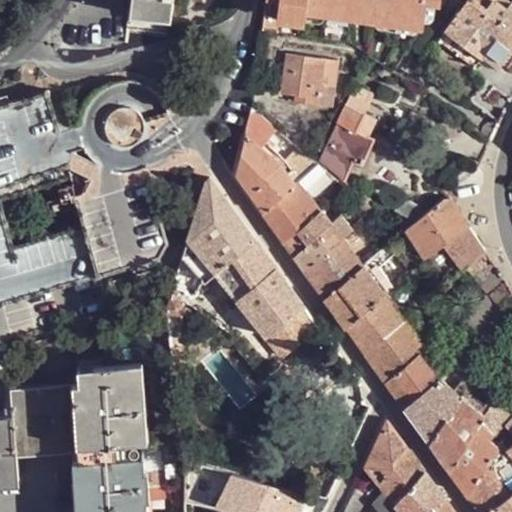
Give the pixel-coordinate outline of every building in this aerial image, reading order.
[(130,0),(129,9),(172,15),(173,0),(130,0)] [(274,16),(277,16),(278,0),(269,0),(269,2),(268,8),(269,12),(270,13),(273,15),(274,16)] [(278,0),(277,16),(276,19),(303,22),(306,10),(422,26),(423,19),(426,1),(434,2),(438,2),(438,0),(278,0)] [(511,97),(511,76),(506,72),(511,63),(511,4),(506,0),(467,0),(466,2),(445,32),(483,59),(485,57),(497,67),(485,83),(510,101),(511,97)] [(432,15),(434,2),(426,1),(423,19),(424,19),(426,19),(428,19),(430,19),(431,18),(432,15)] [(170,22),(172,15),(129,9),(128,17),(170,22)] [(476,70),(483,59),(445,32),(438,42),(476,70)] [(323,87),(324,75),(326,60),(286,54),(280,93),(294,95),(304,97),(303,103),(333,106),(334,88),(330,88),(323,87)] [(331,76),(324,75),(323,87),(330,88),(331,76)] [(0,339),(97,313),(106,298),(100,275),(160,257),(169,241),(149,171),(145,156),(140,139),(148,132),(158,124),(168,115),(168,113),(167,107),(164,102),(160,97),(153,91),(149,88),(145,86),(140,84),(138,83),(131,82),(127,81),(123,81),(116,82),(110,83),(102,87),(95,92),(91,96),(87,101),(83,110),(82,114),(80,123),(71,125),(60,88),(53,90),(6,103),(0,104),(0,339)] [(350,95),(347,103),(365,114),(375,94),(360,87),(354,97),(350,95)] [(365,114),(347,103),(337,123),(339,124),(320,162),(344,181),(354,163),(362,167),(367,154),(373,141),(368,139),(356,132),(365,114)] [(377,120),(365,114),(356,132),(368,139),(377,120)] [(313,169),(319,165),(312,159),(300,149),(281,163),(246,132),(237,174),(250,193),(264,212),(300,180),(313,169)] [(318,177),(326,171),(319,165),(313,169),(318,177)] [(211,178),(208,179),(189,237),(214,271),(256,239),(211,178)] [(275,226),(285,240),(321,209),(300,180),(264,212),(275,226)] [(460,210),(452,197),(443,199),(429,210),(414,222),(406,228),(426,257),(431,253),(469,224),(460,210)] [(414,222),(429,210),(410,199),(399,202),(395,212),(414,222)] [(291,247),(296,254),(332,221),(321,209),(285,240),(291,247)] [(301,262),(306,269),(342,238),(352,228),(341,214),(332,221),(296,254),(301,262)] [(485,250),(469,224),(431,253),(437,264),(448,256),(462,272),(465,268),(485,250)] [(214,271),(189,237),(184,253),(203,279),(214,271)] [(317,284),(329,298),(364,267),(342,238),(306,269),(317,284)] [(305,306),(256,239),(214,271),(267,335),(269,333),(305,306)] [(381,269),(398,254),(390,244),(364,267),(329,298),(338,312),(348,325),(385,293),(394,285),(381,269)] [(500,308),(511,295),(511,291),(485,250),(465,268),(488,294),(500,308)] [(196,284),(193,283),(191,283),(188,284),(186,286),(185,288),(185,291),(186,293),(187,295),(189,296),(193,296),(195,295),(197,294),(198,291),(198,288),(197,285),(196,284)] [(358,338),(367,351),(405,319),(385,293),(348,325),(358,338)] [(480,336),(500,308),(488,294),(463,322),(480,336)] [(185,302),(169,297),(165,310),(182,316),(185,302)] [(315,320),(305,306),(269,333),(279,347),(315,320)] [(182,316),(165,310),(172,370),(188,368),(186,342),(182,316)] [(407,406),(440,379),(421,355),(427,350),(405,319),(367,351),(387,379),(407,406)] [(440,379),(447,373),(427,350),(421,355),(440,379)] [(148,511),(147,501),(145,472),(143,441),(148,440),(142,363),(78,367),(79,382),(72,383),(72,384),(23,387),(11,388),(13,415),(0,416),(0,480),(19,479),(18,456),(17,449),(62,446),(76,445),(75,421),(82,420),(84,445),(76,445),(77,460),(79,459),(82,511),(148,511)] [(458,386),(447,373),(440,379),(407,406),(419,423),(432,440),(462,391),(472,377),(468,374),(458,386)] [(498,439),(511,420),(511,410),(497,397),(486,414),(462,391),(432,440),(442,454),(452,468),(480,426),(485,430),(498,439)] [(365,465),(379,483),(410,449),(399,433),(387,418),(365,465)] [(76,445),(84,445),(82,420),(75,421),(76,445)] [(481,436),(485,430),(480,426),(452,468),(461,480),(470,492),(498,449),(481,436)] [(507,448),(502,443),(498,449),(470,492),(478,503),(484,511),(489,511),(511,493),(511,492),(498,476),(511,459),(505,450),(507,448)] [(63,452),(62,446),(17,449),(18,456),(63,452)] [(410,449),(379,483),(384,488),(371,501),(375,505),(379,511),(391,511),(398,504),(396,502),(425,470),(418,460),(410,449)] [(76,511),(82,511),(79,459),(77,460),(73,460),(76,511)] [(435,483),(425,470),(396,502),(398,504),(403,511),(429,511),(444,496),(435,483)] [(356,484),(343,511),(358,511),(366,496),(356,484)] [(511,511),(511,493),(489,511),(511,511)] [(456,511),(454,508),(444,496),(429,511),(456,511)]
